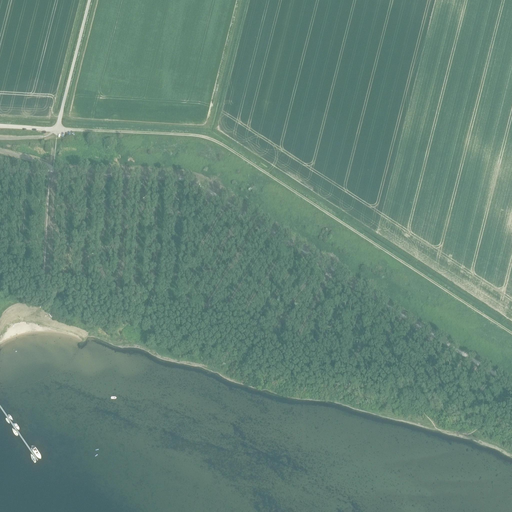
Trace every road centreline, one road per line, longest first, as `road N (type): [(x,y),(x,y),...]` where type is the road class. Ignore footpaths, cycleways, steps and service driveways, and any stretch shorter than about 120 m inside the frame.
road 1 (track): [(511,384),(190,180),(52,171)]
road 2 (track): [(56,128),(212,139),(511,333)]
road 3 (unclassified): [(56,128),(89,0)]
